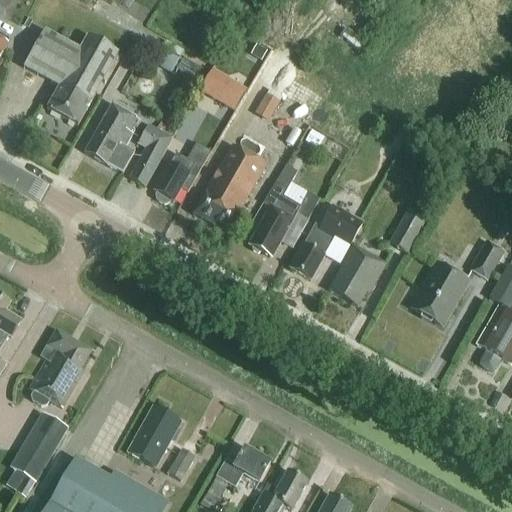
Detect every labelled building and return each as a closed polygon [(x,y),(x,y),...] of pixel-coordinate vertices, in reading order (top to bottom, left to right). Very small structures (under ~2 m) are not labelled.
[(95,94),(117,55),(87,39),(79,53),(42,33),(22,69),(58,89),(46,111),(78,129),(97,95),(95,94)] [(183,53),(165,42),(152,64),(170,75),(183,53)] [(221,78),(209,99),(233,113),(246,92),(221,78)] [(269,124),(280,104),(266,96),(255,116),(269,124)] [(193,104),(174,139),(190,148),(209,113),(193,104)] [(126,150),(141,125),(134,121),(136,119),(112,106),(83,157),(106,170),(107,168),(122,176),(134,155),(126,150)] [(129,181),(145,190),(172,140),(170,139),(174,131),(160,124),(156,131),(148,127),(138,146),(146,150),(129,181)] [(169,206),(171,203),(174,205),(181,191),(188,195),(212,154),(197,145),(187,162),(176,156),(170,166),(154,194),(157,195),(156,198),(157,202),(165,207),(169,206)] [(228,237),(240,216),(239,215),(265,169),(232,149),(200,206),(203,208),(197,219),(228,237)] [(249,248),(271,260),(294,221),(293,221),(295,217),(306,223),(319,201),(290,184),(296,174),(285,168),(263,206),(271,211),(249,248)] [(304,248),(304,247),(290,272),(310,283),(324,259),(323,258),(333,241),(348,250),(362,226),(333,209),(321,231),(315,227),(304,248)] [(408,210),(388,246),(406,256),(427,220),(408,210)] [(485,243),(468,273),(486,284),(504,254),(485,243)] [(369,297),(386,267),(354,249),(328,294),(357,310),(366,295),(369,297)] [(443,329),(468,285),(437,268),(412,312),(443,329)] [(501,308),(498,312),(477,349),(486,354),(481,362),(479,367),(483,371),(487,373),(492,375),(496,371),(500,362),(510,368),(511,363),(511,306),(511,305),(511,270),(507,268),(489,301),(501,308)] [(11,339),(20,323),(4,314),(9,305),(0,300),(0,351),(8,338),(11,339)] [(46,408),(49,403),(61,410),(82,376),(78,374),(90,354),(56,333),(46,349),(47,349),(42,359),(47,362),(30,390),(34,392),(30,398),(32,404),(40,409),(46,408)] [(155,470),(179,427),(153,412),(129,455),(155,470)] [(9,470),(25,480),(16,495),(26,501),(67,431),(41,415),(9,470)] [(166,476),(180,484),(194,459),(181,451),(166,476)] [(258,484),(268,466),(244,452),(235,469),(226,463),(202,506),(211,511),(212,511),(227,486),(234,489),(242,475),(258,484)] [(74,461),(44,511),(162,511),(167,504),(113,473),(109,481),(74,461)] [(282,511),(284,509),(289,511),(291,511),(306,487),(286,476),(277,493),(267,487),(253,511),(282,511)] [(349,511),(350,511),(329,500),(322,511),(349,511)]
